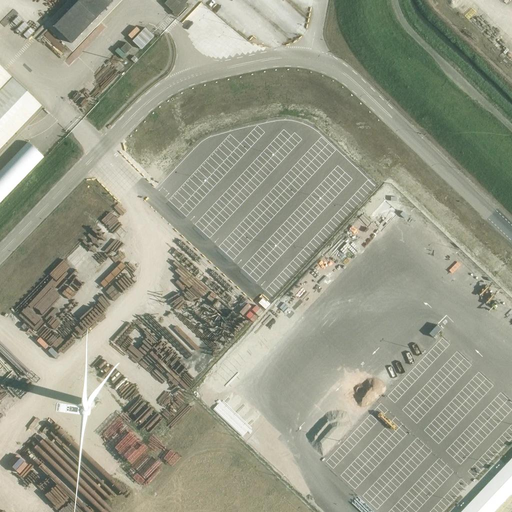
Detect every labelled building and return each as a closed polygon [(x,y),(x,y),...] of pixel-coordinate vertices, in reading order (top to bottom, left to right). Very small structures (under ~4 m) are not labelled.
[(76,0),(77,1),(53,26),(70,43),(111,0),(76,0)] [(178,0),(167,0),(164,3),(173,12),(177,16),(186,7),(179,1),(178,0)] [(141,49),(154,36),(145,28),(132,41),(141,49)] [(126,54),(132,48),(127,43),(121,49),(126,54)] [(0,146),(40,105),(0,67),(0,146)] [(27,142),(0,170),(0,202),(43,157),(42,156),(27,142)] [(231,159),(213,184),(225,192),(243,167),(231,159)] [(137,338),(144,331),(139,326),(132,333),(137,338)] [(279,364),(292,352),(284,343),(277,349),(274,345),(267,351),(279,364)] [(64,402),(65,391),(50,391),(50,402),(64,402)] [(379,461),(385,456),(380,451),(383,448),(376,442),(368,451),(379,461)] [(499,464),(503,460),(494,452),(490,456),(499,464)] [(492,511),(511,492),(511,458),(461,511),(492,511)] [(58,495),(48,504),(53,508),(62,499),(58,495)]
